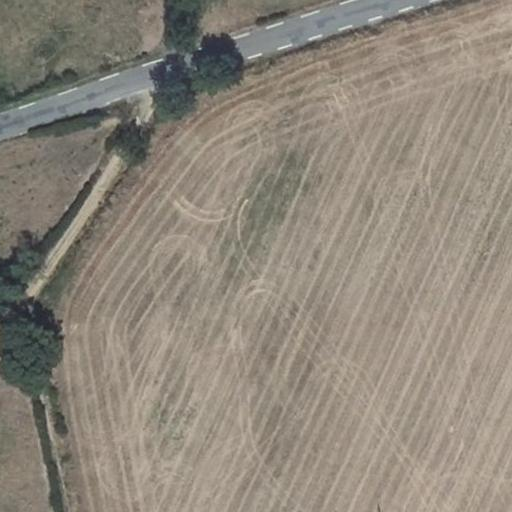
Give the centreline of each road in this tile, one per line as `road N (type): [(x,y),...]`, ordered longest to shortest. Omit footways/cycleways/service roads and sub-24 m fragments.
road 1 (unclassified): [(395,0),(0,126)]
road 2 (track): [(20,306),(146,120),(198,0)]
road 3 (track): [(66,511),(20,306)]
